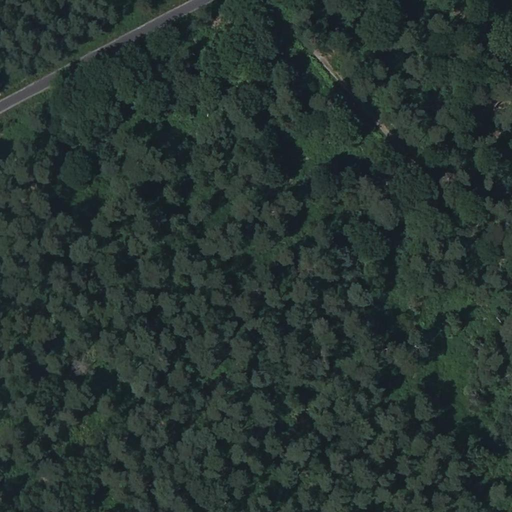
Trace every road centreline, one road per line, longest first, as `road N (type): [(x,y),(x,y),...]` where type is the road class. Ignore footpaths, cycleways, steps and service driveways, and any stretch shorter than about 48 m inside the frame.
road 1 (track): [(511,263),(288,0)]
road 2 (unclassified): [(212,0),(0,112)]
